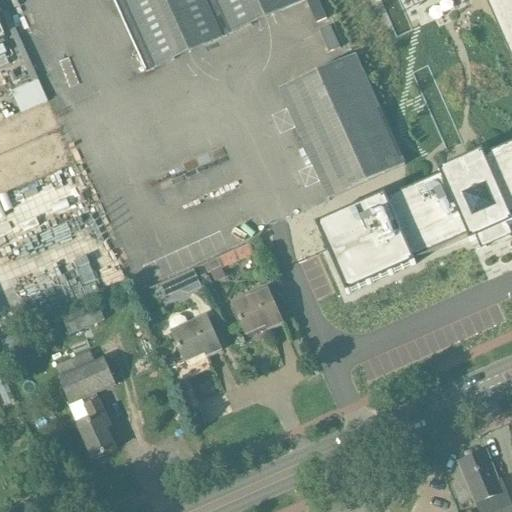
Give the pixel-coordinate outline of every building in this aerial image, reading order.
[(303,0),(119,0),(151,70),(303,1),(303,0)] [(511,0),(496,0),(511,35),(511,146),(486,158),(484,153),(441,172),(443,177),(389,201),(387,197),(319,227),(349,295),(417,265),(415,261),(470,237),(472,243),(479,240),(476,234),(506,221),(509,227),(511,225),(511,0)] [(405,166),(356,57),(279,91),(328,200),(335,197),(405,166)] [(37,79),(11,91),(22,114),(48,102),(37,79)] [(264,251),(259,241),(254,243),(204,266),(208,274),(211,273),(215,282),(226,277),(222,270),(264,251)] [(164,300),(201,281),(194,268),(157,286),(164,300)] [(282,325),(267,291),(232,306),(246,336),(266,327),(268,331),(282,325)] [(105,321),(97,302),(62,316),(70,336),(105,321)] [(173,321),(171,325),(174,332),(171,333),(185,363),(205,354),(207,358),(220,352),(205,318),(189,325),(188,323),(186,319),(182,317),(177,318),(173,321)] [(117,387),(104,359),(59,378),(72,406),(83,401),(85,407),(83,408),(90,423),(78,428),(92,460),(115,450),(106,429),(110,428),(96,396),(117,387)] [(486,452),(459,463),(476,506),(478,511),(475,511),(511,511),(511,505),(502,480),(498,481),(486,452)]
